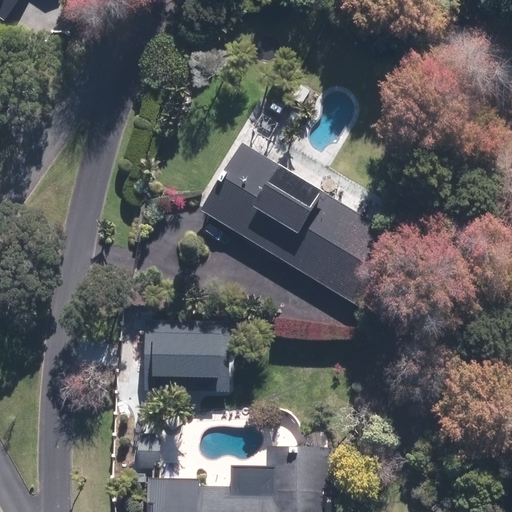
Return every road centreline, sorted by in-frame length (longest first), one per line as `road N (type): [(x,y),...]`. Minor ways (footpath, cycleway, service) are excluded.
road 1 (residential): [(52,511),(62,329),(89,196),(139,33)]
road 2 (residential): [(0,213),(49,134),(139,33)]
